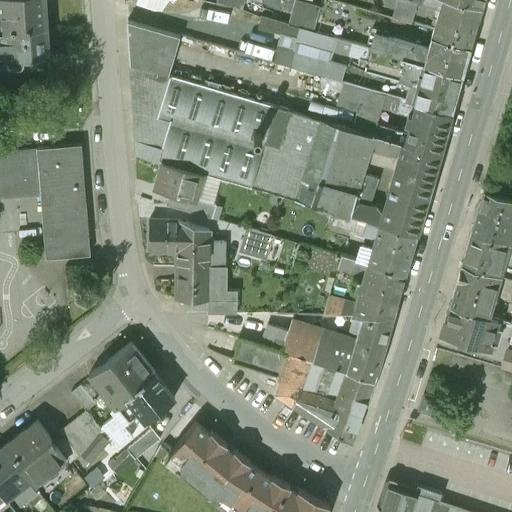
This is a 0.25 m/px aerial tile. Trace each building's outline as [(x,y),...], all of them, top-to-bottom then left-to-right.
[(0,28),(1,28),(47,25),(44,0),(12,0),(13,10),(0,11),(0,28)] [(184,0),(137,0),(135,6),(179,19),(184,0)] [(244,0),(216,0),(216,2),(242,9),(244,0)] [(298,0),(294,0),(288,23),(313,30),(320,6),(298,0)] [(411,22),(417,1),(412,0),(396,0),(392,16),(411,22)] [(477,18),(481,5),(462,0),(423,0),(422,3),(433,6),(441,3),(431,35),(469,46),(477,18)] [(294,42),(333,53),(366,63),(370,47),(313,30),(288,23),(262,16),(259,27),(296,38),(294,42)] [(128,20),(129,63),(169,74),(179,35),(128,20)] [(47,25),(1,28),(0,28),(0,57),(48,54),(47,25)] [(460,73),(469,46),(431,35),(428,48),(375,32),(370,47),(403,56),(424,62),(460,73)] [(323,76),(341,81),(345,66),(330,62),(292,51),(254,40),(250,54),(323,76)] [(292,51),(330,62),(333,53),(294,42),(292,51)] [(418,82),(424,62),(403,56),(397,76),(410,80),(418,82)] [(460,73),(424,62),(418,82),(410,80),(408,87),(416,89),(413,102),(415,102),(450,112),(460,73)] [(370,144),(373,134),(362,130),(350,127),(169,74),(129,63),(135,152),(335,209),(348,213),(361,172),(365,160),(369,150),(370,144)] [(338,92),(341,81),(323,76),(320,87),(338,92)] [(384,93),(341,81),(338,92),(335,102),(356,108),(350,127),(362,130),(373,134),(376,122),(380,107),(384,93)] [(384,93),(380,107),(396,111),(399,98),(384,93)] [(438,153),(450,112),(415,102),(411,116),(407,115),(404,125),(408,126),(407,131),(376,122),(373,134),(402,142),(438,153)] [(402,142),(373,134),(370,144),(392,150),(400,149),(402,142)] [(427,193),(438,153),(402,142),(400,149),(395,167),(390,183),(427,193)] [(37,148),(41,192),(46,257),(89,253),(80,143),(37,146),(37,148)] [(392,150),(370,144),(369,150),(365,160),(395,167),(400,149),(392,150)] [(0,195),(41,192),(37,148),(0,151),(0,195)] [(201,172),(161,160),(154,187),(167,191),(193,198),(193,197),(201,172)] [(201,172),(193,197),(213,202),(221,177),(201,172)] [(348,213),(379,222),(382,211),(376,205),(370,203),(378,177),(361,172),(348,213)] [(416,233),(427,193),(390,183),(382,211),(379,222),(416,233)] [(258,202),(256,188),(242,190),(245,204),(258,202)] [(477,210),(511,220),(511,197),(483,189),(477,210)] [(213,202),(193,197),(193,198),(167,191),(163,203),(210,216),(213,202)] [(377,230),(379,222),(348,213),(335,209),(331,222),(369,233),(377,230)] [(471,231),(509,242),(511,232),(511,220),(477,210),(471,231)] [(209,228),(179,217),(148,217),(148,250),(176,250),(176,265),(180,265),(180,264),(223,264),(223,239),(209,239),(209,228)] [(416,233),(379,222),(377,230),(372,247),(362,244),(358,259),(368,262),(404,272),(416,233)] [(239,251),(264,258),(271,234),(246,227),(239,251)] [(462,263),(499,274),(505,254),(511,255),(511,242),(509,242),(471,231),(462,263)] [(365,273),(368,262),(358,259),(340,254),(336,265),(365,273)] [(396,300),(404,272),(368,262),(365,273),(363,280),(356,278),(353,288),(360,290),(396,300)] [(450,305),(487,316),(498,279),(503,281),(504,275),(499,274),(462,263),(450,305)] [(227,264),(223,264),(180,264),(180,265),(180,282),(176,285),(176,298),(207,298),(227,298),(227,297),(227,264)] [(353,314),(362,313),(393,314),(396,300),(360,290),(356,304),(353,314)] [(353,314),(356,304),(327,296),(322,314),(353,314)] [(227,298),(207,298),(207,313),(237,313),(237,297),(227,297),(227,298)] [(487,316),(450,305),(441,334),(489,349),(498,320),(487,316)] [(393,314),(362,313),(354,340),(344,371),(373,380),(378,364),(393,314)] [(344,371),(354,340),(289,319),(286,330),(279,350),(344,371)] [(260,344),(279,350),(286,330),(266,324),(260,344)] [(318,397),(335,402),(338,392),(344,371),(279,350),(260,344),(239,338),(232,361),(280,376),(277,385),(297,391),(318,397)] [(153,370),(130,341),(89,374),(114,406),(126,397),(123,394),(153,370)] [(173,396),(153,370),(123,394),(126,397),(114,406),(110,410),(114,414),(102,424),(110,433),(118,444),(130,435),(123,425),(138,413),(144,419),(173,396)] [(365,401),(373,380),(344,371),(338,392),(365,401)] [(69,392),(84,409),(93,401),(79,384),(69,392)] [(326,429),(335,402),(318,397),(297,391),(277,385),(275,393),(326,429)] [(350,443),(365,401),(338,392),(335,402),(326,429),(350,443)] [(423,396),(418,411),(432,415),(436,400),(423,396)] [(84,409),(60,429),(65,435),(80,453),(81,452),(80,451),(99,427),(84,409)] [(36,418),(2,445),(28,477),(33,484),(65,458),(67,457),(55,443),(36,418)] [(219,496),(235,506),(258,472),(247,465),(248,464),(232,450),(230,452),(224,447),(225,445),(208,431),(207,432),(194,422),(168,454),(178,463),(179,471),(209,495),(219,496)] [(99,427),(80,451),(81,452),(85,457),(110,433),(102,424),(99,427)] [(151,427),(126,447),(134,457),(159,437),(151,427)] [(68,462),(80,453),(65,435),(55,443),(67,457),(65,458),(68,462)] [(0,492),(2,495),(3,497),(28,477),(2,445),(0,446),(0,492)] [(126,447),(107,462),(116,472),(134,457),(126,447)] [(96,466),(83,476),(92,487),(105,476),(96,466)] [(269,479),(258,472),(235,506),(244,511),(326,511),(328,507),(295,490),(294,492),(287,489),(289,486),(270,477),(269,479)] [(469,511),(388,485),(380,511),(469,511)]
